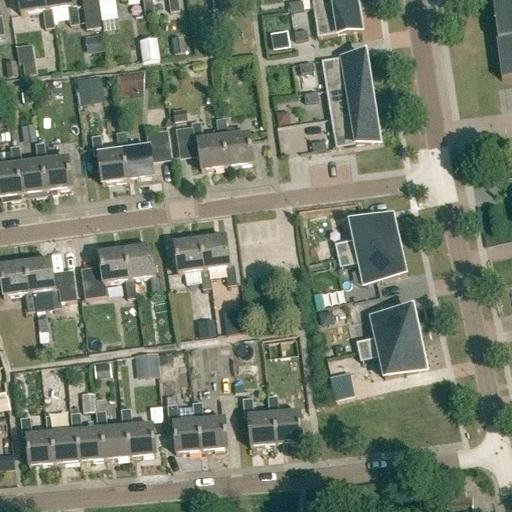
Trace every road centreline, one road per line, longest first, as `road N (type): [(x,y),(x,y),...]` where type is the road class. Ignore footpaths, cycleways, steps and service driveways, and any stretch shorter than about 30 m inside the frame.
road 1 (residential): [(500,456),(0,509)]
road 2 (residential): [(0,238),(439,179)]
road 3 (unclassified): [(500,456),(439,179)]
road 4 (unclassified): [(439,179),(411,0)]
